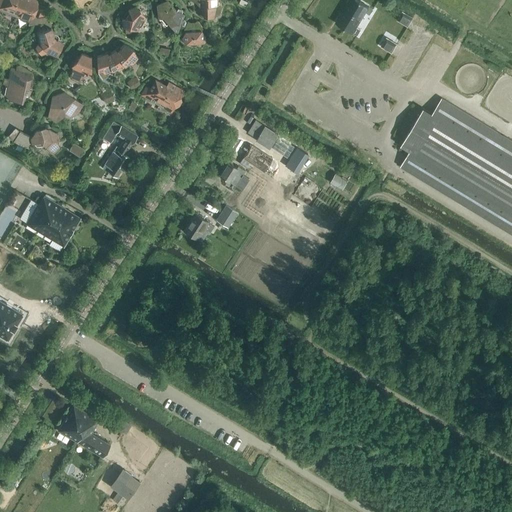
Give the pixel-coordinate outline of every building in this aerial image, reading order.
[(0,0),(0,2),(0,3),(0,8),(18,15),(24,7),(25,0),(0,0)] [(36,8),(38,7),(37,0),(25,0),(24,7),(18,15),(30,20),(35,15),(34,13),(36,8)] [(188,0),(189,0),(200,4),(203,13),(201,13),(201,16),(214,16),(214,15),(219,15),(222,5),(218,0),(188,0)] [(357,0),(349,0),(336,22),(344,27),(344,28),(345,29),(345,28),(358,35),(361,30),(357,28),(366,12),(370,15),(373,10),(361,2),(361,1),(360,1),(360,2),(357,0)] [(165,2),(158,5),(159,16),(159,20),(161,19),(166,25),(170,22),(176,29),(177,29),(182,18),(176,15),(177,13),(170,4),(165,2)] [(144,21),(143,19),(144,16),(136,6),(129,9),(130,12),(126,18),(123,19),(124,26),(125,27),(126,32),(132,33),(133,29),(136,29),(138,27),(141,27),(144,21)] [(413,18),(403,12),(398,20),(408,26),(413,18)] [(204,42),(206,38),(201,31),(203,28),(197,21),(195,23),(195,24),(191,25),(191,23),(188,22),(184,30),(186,32),(183,38),(186,43),(191,43),(193,44),(195,44),(197,42),(204,42)] [(52,29),(48,30),(45,31),(45,29),(37,32),(39,43),(36,48),(41,54),(47,52),(57,57),(61,50),(60,49),(63,43),(57,39),(55,40),(53,37),(54,35),(52,29)] [(397,44),(387,38),(382,46),(392,53),(397,44)] [(129,62),(132,64),(137,58),(133,51),(134,49),(124,44),(117,51),(124,57),(122,60),(125,65),(129,62)] [(161,47),(159,53),(168,56),(170,49),(161,47)] [(117,68),(119,70),(125,65),(122,60),(124,57),(117,51),(116,50),(109,54),(108,55),(113,62),(110,64),(113,70),(117,68)] [(91,72),(91,57),(82,53),(76,61),(74,60),(70,64),(73,67),(72,78),(78,82),(86,74),(88,73),(88,72),(91,72)] [(109,54),(107,53),(97,56),(98,73),(102,79),(103,79),(102,78),(107,75),(106,72),(113,70),(110,64),(113,62),(108,55),(109,54)] [(30,82),(35,81),(32,72),(29,72),(27,70),(27,69),(20,65),(17,66),(16,69),(11,68),(9,79),(29,89),(29,88),(30,82)] [(31,90),(29,88),(29,89),(9,79),(4,78),(3,83),(7,85),(5,95),(11,100),(23,102),(26,95),(29,95),(31,90)] [(140,83),(137,78),(132,79),(136,87),(140,83)] [(132,79),(128,83),(131,88),(136,87),(132,79)] [(150,89),(146,86),(142,94),(151,100),(153,97),(156,99),(155,101),(160,104),(161,103),(161,102),(170,88),(167,86),(159,82),(156,85),(153,84),(150,89)] [(177,87),(169,82),(167,86),(170,88),(161,102),(161,103),(166,105),(167,109),(171,112),(175,106),(178,105),(181,100),(180,97),(183,91),(177,87)] [(84,105),(64,92),(52,97),(51,103),(52,105),(51,108),(50,110),(48,117),(57,122),(65,116),(67,117),(73,115),(75,113),(78,113),(84,105)] [(115,98),(112,92),(107,94),(111,102),(115,98)] [(107,94),(103,97),(106,103),(111,102),(107,94)] [(511,140),(442,98),(432,114),(424,108),(401,145),(410,151),(401,166),(511,233),(511,140)] [(137,105),(132,101),(128,109),(133,112),(137,105)] [(264,125),(255,119),(247,132),(256,138),(255,140),(269,149),(278,134),(264,125)] [(120,177),(132,158),(126,154),(137,135),(113,121),(102,139),(110,144),(116,134),(124,139),(119,147),(116,146),(113,151),(103,166),(110,171),(120,177)] [(41,141),(53,154),(60,149),(57,141),(60,140),(58,134),(49,129),(40,131),(36,130),(32,136),(25,134),(21,145),(29,148),(32,143),(41,141)] [(25,134),(20,131),(14,141),(21,145),(25,134)] [(252,144),(239,163),(249,170),(253,165),(287,188),(296,174),(282,164),(288,154),(291,156),(285,165),(297,173),(309,154),(297,146),(281,136),(269,156),(252,144)] [(84,148),(74,142),(69,149),(80,155),(84,148)] [(228,161),(219,175),(236,186),(236,185),(242,190),(250,178),(243,174),(245,171),(238,165),(237,167),(228,161)] [(349,180),(336,172),(330,183),(342,190),(349,180)] [(91,182),(83,178),(79,186),(87,190),(91,182)] [(65,246),(82,217),(45,195),(39,204),(31,199),(20,218),(27,222),(26,223),(65,246)] [(226,204),(215,221),(227,228),(238,212),(226,204)] [(198,238),(201,241),(208,231),(210,233),(214,227),(194,213),(183,231),(197,240),(198,238)] [(0,297),(0,332),(9,338),(25,312),(0,297)] [(103,459),(111,444),(92,433),(100,420),(73,404),(57,430),(103,459)] [(125,435),(129,429),(112,418),(109,424),(125,435)] [(112,500),(122,506),(140,481),(123,469),(113,484),(120,488),(112,500)]
